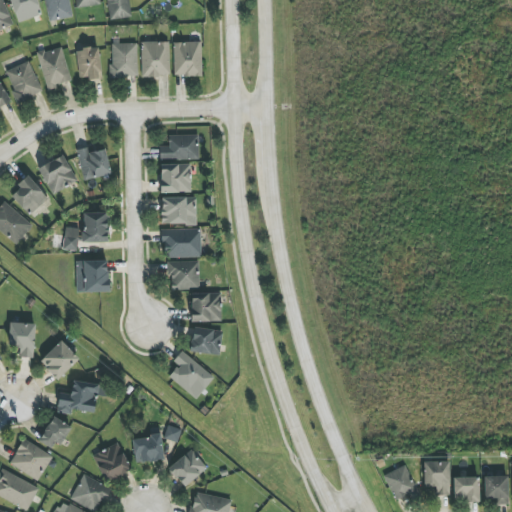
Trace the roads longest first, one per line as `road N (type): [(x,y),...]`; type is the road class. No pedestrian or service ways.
road 1 (tertiary): [(231,0),(237,173),(259,325),(287,411),(334,511)]
road 2 (tertiary): [(369,511),(307,366),(278,256),(271,180)]
road 3 (residential): [(0,170),(35,141),(77,122),(264,110)]
road 4 (residential): [(132,116),(137,290),(149,325)]
